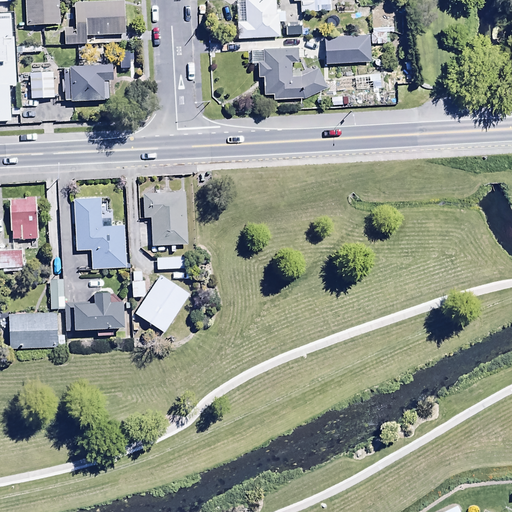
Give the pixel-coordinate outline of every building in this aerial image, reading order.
[(24,0),(25,28),(60,27),(58,0),(24,0)] [(237,19),(237,40),(279,41),(279,25),(285,25),(285,14),(276,14),(275,0),(242,0),(242,19),(237,19)] [(331,0),(292,0),(292,5),(300,5),(300,16),(332,15),(331,0)] [(63,31),(63,48),(85,48),(85,39),(124,40),(125,5),(73,4),(73,31),(63,31)] [(11,16),(0,16),(0,125),(10,124),(7,91),(17,90),(11,16)] [(323,39),(324,67),(371,65),(370,38),(323,39)] [(258,80),(263,79),(264,98),(273,97),(274,103),(306,102),(326,91),(315,72),(299,80),(290,81),(289,64),(297,64),(296,51),(250,54),(251,67),(257,66),(258,80)] [(108,103),(108,85),(111,84),(111,70),(63,71),(63,82),(61,82),(61,96),(63,96),(63,105),(70,105),(70,106),(103,105),(103,103),(108,103)] [(395,76),(383,75),(382,84),(386,84),(385,90),(394,91),(395,76)] [(29,77),(30,101),(53,101),(53,76),(29,77)] [(381,91),(381,78),(354,79),(355,92),(381,91)] [(347,97),(347,109),(368,108),(367,96),(347,97)] [(187,248),(185,196),(142,198),(143,222),(152,222),(153,250),(187,248)] [(36,242),(35,200),(24,200),(24,204),(9,204),(10,235),(13,235),(13,242),(36,242)] [(101,202),(73,203),(75,255),(90,254),(91,273),(125,271),(124,229),(102,229),(101,202)] [(22,254),(0,254),(0,275),(22,275),(22,254)] [(156,261),(157,274),(185,273),(185,260),(156,261)] [(132,300),(143,300),(143,284),(141,284),(141,275),(131,275),(132,300)] [(159,279),(134,317),(163,336),(188,298),(159,279)] [(50,284),(50,313),(63,313),(62,284),(50,284)] [(65,335),(123,333),(122,307),(110,307),(110,298),(93,298),(93,309),(88,309),(88,306),(65,306),(65,335)] [(9,354),(57,353),(57,319),(8,321),(9,354)]
